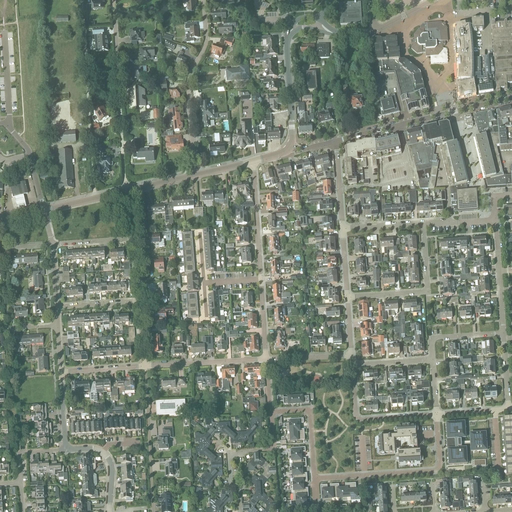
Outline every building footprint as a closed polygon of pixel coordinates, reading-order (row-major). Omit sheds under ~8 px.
[(104,0),(91,0),(92,7),(98,6),(98,8),(102,8),(102,6),(103,6),(103,0),(105,0),(104,0)] [(183,0),(184,2),(188,3),(188,5),(186,9),(190,10),(196,8),(196,7),(195,0),(196,0),(183,0)] [(254,0),(255,1),(254,3),(255,5),(254,7),(256,9),(258,9),(259,7),(261,7),(264,0),(254,0)] [(340,25),(362,24),(361,3),(339,4),(340,25)] [(221,12),(213,12),(213,20),(226,19),(226,15),(229,15),(229,8),(221,8),(221,12)] [(484,30),(484,19),(472,19),(472,27),(473,31),(484,30)] [(224,26),(219,26),(219,35),(232,34),(232,28),(235,28),(235,25),(235,21),(226,22),(226,25),(224,26)] [(511,21),(492,23),(493,39),(494,57),(497,93),(501,93),(501,94),(504,94),(504,92),(509,92),(508,89),(511,88),(511,21)] [(441,23),(422,24),(420,27),(420,29),(419,30),(414,35),(414,40),(411,40),(411,50),(417,55),(426,54),(426,57),(438,56),(443,51),(443,45),(445,45),(445,42),(448,42),(447,28),(445,26),(446,25),(444,23),(443,24),(441,23)] [(464,23),(454,26),(454,33),(454,41),(456,43),(457,86),(456,86),(457,101),(465,99),(477,97),(476,95),(474,82),(474,72),(474,66),(474,58),(473,31),(472,27),(466,27),(465,25),(465,24),(465,23),(464,23)] [(198,28),(191,29),(191,24),(185,25),(185,26),(185,29),(190,29),(190,35),(186,36),(187,43),(194,42),(193,38),(199,38),(198,28)] [(104,30),(93,30),(93,35),(98,35),(98,36),(97,36),(98,52),(108,51),(107,36),(106,36),(103,36),(103,35),(104,35),(104,30)] [(141,38),(141,30),(130,31),(131,41),(138,41),(138,42),(143,42),(143,38),(141,38)] [(268,48),(275,47),(275,45),(277,45),(277,40),(271,40),(271,37),(262,37),(262,40),(267,40),(267,46),(268,46),(268,48)] [(214,45),(212,53),(216,55),(216,57),(219,58),(220,56),(221,56),(222,52),(224,52),(227,45),(231,47),(232,43),(234,38),(226,39),(225,41),(224,45),(219,44),(218,47),(214,45)] [(397,38),(374,40),(374,42),(376,62),(377,62),(378,73),(395,72),(400,92),(401,97),(403,102),(405,102),(406,101),(408,110),(409,113),(411,113),(429,108),(424,87),(420,73),(416,70),(404,60),(400,60),(399,49),(398,49),(397,38)] [(174,51),(176,46),(166,41),(164,46),(174,51)] [(329,44),(317,45),(317,59),(329,58),(329,44)] [(301,53),(308,53),(308,51),(315,50),(314,45),(302,46),(302,47),(301,48),(301,53)] [(261,59),(270,58),(271,58),(271,55),(278,55),(277,49),(275,50),(275,47),(268,48),(268,50),(267,50),(267,56),(261,56),(261,59)] [(141,57),(140,57),(140,61),(146,60),(146,59),(151,59),(151,57),(155,57),(154,48),(151,48),(145,49),(145,50),(141,50),(141,57)] [(187,61),(182,58),(184,54),(180,52),(178,57),(180,57),(178,60),(177,60),(176,63),(177,63),(176,64),(184,67),(187,61)] [(480,58),(474,58),(474,66),(474,72),(474,82),(474,83),(476,95),(484,94),(484,95),(485,96),(488,95),(489,93),(490,94),(497,93),(494,57),(487,57),(487,60),(487,66),(485,66),(485,77),(481,78),(480,58)] [(268,69),(274,69),(274,67),(276,67),(276,61),(270,61),(270,58),(261,59),(260,59),(260,62),(266,62),(267,67),(268,67),(268,69)] [(239,71),(228,72),(229,80),(234,79),(234,78),(239,77),(239,80),(249,79),(248,66),(240,67),(241,72),(239,72),(239,71)] [(134,70),(133,70),(133,80),(144,80),(144,73),(147,72),(146,67),(139,67),(134,68),(134,70)] [(260,80),(263,80),(271,80),(270,77),(277,77),(277,71),(274,71),(274,69),(268,69),(268,71),(267,71),(267,77),(260,78),(260,80)] [(319,72),(302,73),(303,92),(320,92),(319,72)] [(271,80),(263,80),(264,83),(269,83),(269,89),(270,89),(270,91),(277,91),(277,88),(279,88),(279,83),(273,83),(273,80),(271,80)] [(145,96),(145,90),(138,89),(138,91),(136,91),(136,89),(130,91),(130,97),(131,97),(131,102),(130,102),(130,108),(137,109),(137,107),(139,107),(139,109),(145,107),(145,102),(144,101),(144,96),(145,96)] [(382,116),(399,112),(395,95),(387,97),(388,100),(379,103),(382,116)] [(357,98),(357,97),(352,98),(352,99),(352,102),(351,102),(352,106),(353,106),(353,109),(362,108),(362,107),(366,107),(365,103),(362,103),(361,98),(357,98)] [(203,110),(202,110),(203,115),(214,114),(214,109),(208,110),(208,102),(202,103),(203,110)] [(239,114),(250,115),(250,103),(239,103),(239,114)] [(325,113),(327,122),(333,121),(333,118),(332,114),(331,112),(335,111),(333,104),(326,106),(328,113),(325,113)] [(171,123),(180,122),(180,114),(178,114),(177,106),(169,107),(170,122),(171,123)] [(100,110),(99,108),(96,109),(97,112),(95,112),(94,117),(92,118),(93,119),(92,119),(94,122),(98,120),(99,123),(108,118),(103,109),(100,110)] [(327,122),(325,113),(323,108),(320,108),(321,114),(318,115),(320,124),(327,122)] [(510,108),(496,111),(499,133),(500,145),(503,145),(506,145),(507,145),(505,127),(511,126),(511,127),(511,117),(510,108)] [(496,111),(488,113),(488,114),(488,115),(488,116),(489,118),(490,123),(489,123),(490,128),(491,127),(492,131),(492,133),(493,134),(499,133),(496,111)] [(487,112),(470,116),(475,135),(492,131),(491,127),(490,128),(489,123),(490,123),(489,118),(488,113),(487,113),(487,112)] [(214,114),(203,115),(203,120),(204,120),(205,127),(210,127),(211,127),(212,127),(212,126),(213,126),(213,125),(213,124),(213,123),(213,122),(212,122),(211,122),(210,122),(209,119),(215,119),(218,119),(218,114),(214,114)] [(242,134),(234,135),(235,147),(239,147),(239,148),(241,150),(244,149),(245,148),(245,146),(251,146),(250,134),(248,134),(248,126),(250,126),(250,121),(241,121),(241,123),(242,134)] [(180,122),(171,123),(171,126),(174,126),(174,132),(180,131),(179,129),(182,128),(182,124),(181,124),(180,122)] [(265,134),(266,141),(280,140),(280,129),(272,130),(271,122),(265,122),(265,130),(265,134)] [(441,136),(451,133),(448,123),(438,125),(436,139),(442,137),(441,136)] [(428,189),(429,185),(430,179),(430,176),(430,173),(431,170),(432,164),(433,161),(433,156),(436,139),(438,125),(404,133),(416,183),(418,182),(420,190),(424,189),(427,189),(428,189)] [(74,131),(58,131),(59,142),(74,142),(74,131)] [(221,143),(210,144),(211,152),(213,152),(213,156),(217,155),(218,154),(218,153),(225,152),(224,142),(231,142),(230,133),(220,134),(221,143)] [(436,139),(435,145),(438,146),(442,145),(444,144),(444,143),(453,141),(451,133),(441,136),(442,137),(436,139)] [(496,145),(500,144),(498,133),(487,135),(480,137),(475,138),(486,181),(505,176),(505,174),(503,174),(496,145)] [(374,141),(376,160),(401,154),(397,135),(377,140),(377,141),(374,141)] [(187,136),(172,137),(172,140),(173,140),(174,142),(178,141),(188,144),(187,136)] [(376,160),(374,141),(374,139),(362,140),(362,142),(356,142),(356,144),(347,145),(347,148),(345,148),(346,161),(353,160),(359,160),(359,157),(372,156),(372,167),(376,167),(376,160)] [(141,151),(140,140),(133,140),(133,151),(137,151),(137,152),(134,152),(133,153),(133,157),(134,158),(137,158),(137,159),(149,159),(149,161),(154,161),(153,150),(141,151)] [(173,143),(169,144),(170,150),(172,150),(172,153),(170,153),(171,157),(180,155),(181,156),(187,155),(185,144),(180,145),(180,147),(176,147),(173,143)] [(450,188),(466,184),(467,184),(457,143),(439,147),(450,188)] [(61,189),(74,189),(71,150),(59,151),(61,183),(58,183),(59,189),(61,189)] [(110,160),(110,156),(102,157),(102,162),(97,162),(97,169),(102,168),(102,174),(110,174),(110,168),(111,168),(111,160),(110,160)] [(321,158),(323,166),(330,164),(328,157),(321,158)] [(317,167),(323,166),(321,158),(315,160),(317,167)] [(302,163),(304,170),(310,169),(309,161),(302,163)] [(298,172),(304,170),(302,163),(296,164),(298,172)] [(283,167),(287,181),(289,180),(288,174),(291,173),(290,166),(283,167)] [(283,181),(287,181),(283,167),(277,169),(279,176),(282,176),(283,181)] [(265,175),(263,176),(265,184),(271,183),(272,185),(277,183),(276,176),(274,171),(271,172),(271,171),(268,172),(268,171),(265,172),(265,173),(265,175)] [(487,187),(506,186),(505,176),(486,181),(487,187)] [(318,190),(331,189),(330,182),(327,183),(326,179),(321,179),(320,180),(320,182),(324,182),(324,183),(324,186),(318,187),(318,190)] [(24,183),(10,186),(13,198),(27,194),(24,183)] [(240,185),(243,197),(245,196),(244,192),(248,191),(247,189),(248,189),(247,183),(246,183),(244,183),(244,184),(240,185)] [(451,202),(477,200),(477,190),(466,190),(466,184),(450,188),(450,190),(451,202)] [(236,199),(243,197),(240,185),(236,186),(236,185),(234,186),(233,186),(236,199)] [(202,203),(213,202),(212,191),(208,191),(209,194),(202,194),(202,203)] [(212,191),(213,202),(213,201),(223,200),(223,205),(224,205),(225,212),(229,212),(228,195),(223,196),(223,192),(214,193),(214,191),(212,191)] [(444,192),(441,192),(441,200),(438,200),(435,201),(436,204),(436,211),(442,211),(442,201),(445,201),(444,192)] [(24,194),(14,196),(17,208),(26,206),(24,194)] [(183,198),(183,207),(194,207),(193,198),(186,198),(186,197),(183,198)] [(173,208),(183,207),(183,198),(180,198),(180,199),(172,199),(173,208)] [(312,200),(311,200),(311,204),(317,203),(319,203),(319,204),(320,211),(323,210),(323,211),(327,211),(327,210),(332,210),(332,209),(333,209),(332,207),(332,206),(332,203),(327,204),(326,203),(323,203),(321,203),(321,199),(312,200)] [(477,200),(451,202),(452,212),(478,211),(477,200)] [(169,217),(168,209),(165,209),(165,204),(155,205),(155,206),(148,206),(148,214),(165,213),(166,221),(169,221),(169,219),(169,217)] [(358,217),(358,209),(357,207),(355,207),(355,210),(351,210),(351,208),(347,209),(348,215),(351,214),(352,218),(358,217)] [(236,211),(236,217),(239,217),(240,225),(247,224),(247,214),(240,214),(240,211),(236,211)] [(307,217),(300,218),(301,228),(308,227),(307,217)] [(203,235),(203,238),(204,238),(214,238),(214,237),(213,230),(203,230),(204,235),(203,235)] [(182,234),(182,241),(193,240),(192,233),(182,234)] [(408,245),(416,244),(416,238),(415,235),(407,236),(407,239),(408,239),(408,245)] [(160,240),(160,236),(149,236),(150,245),(156,244),(156,247),(164,247),(164,240),(160,240)] [(215,246),(215,245),(214,239),(218,238),(218,236),(214,237),(214,238),(204,238),(204,243),(204,246),(205,246),(215,246)] [(362,239),(356,240),(356,242),(354,242),(355,249),(363,248),(362,239)] [(393,239),(386,240),(387,251),(393,250),(393,252),(397,252),(396,247),(393,247),(393,239)] [(182,243),(183,249),(193,248),(193,240),(182,241),(178,241),(178,243),(182,243)] [(386,240),(380,240),(380,243),(377,243),(377,247),(377,249),(380,249),(380,248),(384,248),(385,255),(387,254),(387,251),(386,240)] [(215,254),(215,253),(215,247),(219,246),(218,244),(215,245),(215,246),(205,246),(205,251),(204,251),(205,254),(215,254)] [(183,251),(183,257),(194,256),(193,248),(179,249),(179,251),(183,251)] [(226,258),(231,258),(230,252),(234,252),(234,248),(226,249),(226,258)] [(73,260),(73,252),(69,252),(66,252),(66,253),(63,253),(64,262),(67,262),(67,260),(73,260)] [(216,261),(215,255),(219,254),(219,252),(215,253),(215,254),(205,254),(206,259),(205,259),(205,262),(206,262),(216,262),(216,261)] [(24,255),(12,256),(12,260),(9,260),(10,273),(13,272),(12,265),(25,264),(24,255)] [(24,255),(25,264),(37,263),(37,255),(24,255)] [(183,259),(184,265),(194,264),(194,256),(179,257),(180,259),(183,259)] [(158,269),(158,273),(164,273),(164,268),(163,261),(167,261),(166,258),(158,259),(158,262),(155,262),(155,269),(158,269)] [(216,268),(216,263),(220,262),(220,260),(216,261),(216,262),(206,262),(206,267),(206,270),(206,271),(211,270),(212,273),(221,273),(220,267),(216,268)] [(450,260),(442,261),(442,264),(443,270),(450,270),(450,260)] [(184,267),(185,274),(195,273),(194,264),(184,265),(180,265),(180,267),(184,267)] [(394,271),(388,271),(389,285),(395,285),(394,284),(396,284),(395,277),(394,277),(394,271)] [(42,283),(41,276),(44,275),(44,272),(32,273),(33,291),(42,290),(42,286),(43,286),(43,283),(42,283)] [(187,276),(188,284),(198,283),(198,280),(197,275),(187,276)] [(198,286),(198,283),(188,284),(188,292),(198,291),(198,286)] [(273,287),(273,293),(283,293),(283,286),(279,286),(279,284),(275,284),(275,287),(273,287)] [(173,288),(172,286),(170,286),(167,286),(167,285),(159,285),(160,290),(158,290),(159,295),(160,294),(160,299),(168,298),(167,289),(173,288)] [(477,296),(483,296),(486,296),(485,293),(490,292),(489,286),(478,287),(478,293),(471,294),(471,297),(474,296),(477,296)] [(338,291),(336,292),(333,292),(333,288),(323,289),(323,293),(324,293),(325,298),(338,298),(338,294),(339,294),(339,292),(338,292),(338,291)] [(219,303),(219,304),(223,303),(223,302),(219,302),(219,297),(223,296),(229,296),(228,291),(213,292),(213,295),(208,295),(208,296),(209,303),(219,303)] [(244,302),(253,301),(253,298),(252,298),(252,294),(246,294),(246,291),(233,291),(233,295),(241,295),(241,298),(243,298),(244,302)] [(283,293),(273,293),(274,300),(275,300),(276,303),(280,302),(280,301),(283,301),(283,300),(287,300),(287,298),(287,294),(288,294),(283,294),(283,293)] [(183,304),(187,304),(197,303),(197,302),(198,302),(197,302),(197,294),(186,294),(187,302),(183,302),(183,304)] [(43,306),(43,299),(46,299),(45,296),(40,296),(25,297),(26,304),(34,304),(35,315),(36,316),(44,316),(44,310),(45,309),(45,306),(43,306)] [(410,302),(410,310),(410,314),(421,313),(420,304),(416,304),(416,301),(410,302)] [(360,313),(367,312),(369,312),(369,306),(369,302),(358,302),(359,306),(360,313)] [(184,312),(188,311),(198,311),(198,310),(197,303),(187,304),(187,309),(183,310),(184,312)] [(209,307),(210,311),(220,311),(220,312),(223,311),(223,310),(220,310),(219,304),(219,303),(209,303),(208,304),(209,307)] [(389,316),(392,316),(391,303),(385,304),(385,307),(382,308),(382,312),(382,317),(382,321),(386,320),(386,312),(388,311),(389,316)] [(485,316),(485,315),(484,304),(474,305),(475,314),(479,313),(479,317),(485,316)] [(13,308),(13,306),(10,307),(11,309),(11,313),(14,313),(14,318),(27,317),(26,308),(21,309),(21,307),(13,308)] [(173,314),(173,308),(165,309),(165,313),(163,313),(162,309),(158,309),(158,314),(155,314),(156,323),(166,322),(166,319),(166,315),(173,314)] [(446,319),(446,310),(445,308),(440,308),(440,311),(437,311),(438,319),(441,319),(441,320),(446,319)] [(316,315),(316,309),(306,310),(307,318),(310,318),(310,316),(316,315)] [(188,311),(188,319),(199,318),(198,318),(198,311),(188,311)] [(220,311),(210,311),(209,312),(209,315),(210,315),(210,320),(215,319),(215,322),(225,321),(224,316),(220,317),(220,312),(220,311)] [(109,315),(102,315),(103,323),(106,322),(106,324),(107,324),(107,329),(112,329),(112,323),(109,324),(109,315)] [(121,316),(122,323),(128,323),(128,324),(132,324),(131,318),(132,318),(132,315),(128,315),(121,316)] [(121,316),(115,316),(115,324),(115,325),(118,327),(118,328),(120,329),(120,331),(123,331),(122,323),(121,316)] [(68,327),(78,327),(77,317),(71,318),(68,318),(68,327)] [(415,334),(422,333),(422,327),(421,327),(420,324),(411,324),(412,330),(415,330),(415,334)] [(160,347),(159,333),(152,334),(153,338),(154,338),(155,347),(154,347),(154,353),(163,352),(162,347),(160,347)] [(340,334),(330,335),(330,339),(333,339),(334,345),(342,345),(341,338),(340,338),(340,335),(340,334)] [(30,336),(30,345),(43,344),(42,335),(30,336)] [(18,346),(30,345),(30,336),(17,337),(17,341),(13,341),(13,349),(14,349),(15,353),(19,353),(18,346)] [(218,351),(226,351),(226,346),(227,346),(226,337),(221,337),(221,343),(217,343),(218,351)] [(394,354),(393,343),(387,343),(387,337),(384,337),(384,340),(384,343),(385,349),(387,349),(388,355),(394,354)] [(198,346),(198,354),(205,354),(204,352),(208,352),(207,348),(214,347),(213,341),(198,342),(198,346)] [(174,351),(172,351),(172,356),(174,355),(183,355),(182,350),(185,350),(185,345),(183,345),(183,344),(174,345),(174,348),(174,351)] [(44,354),(37,354),(34,354),(35,359),(38,359),(39,372),(48,372),(47,357),(44,357),(44,354)] [(254,389),(253,366),(247,367),(244,367),(245,374),(247,374),(247,375),(251,375),(251,381),(250,381),(250,386),(252,386),(252,389),(254,389)] [(253,366),(254,389),(260,388),(259,385),(265,385),(265,382),(264,382),(261,382),(259,382),(259,380),(257,381),(256,374),(260,374),(260,366),(253,366)] [(484,368),(481,369),(481,371),(484,371),(485,375),(487,375),(487,378),(489,378),(493,377),(492,374),(495,374),(495,368),(484,368)] [(414,369),(415,377),(421,376),(421,377),(425,377),(424,375),(424,369),(421,370),(421,369),(414,369)] [(406,382),(406,381),(405,372),(402,372),(402,370),(396,371),(396,382),(406,382)] [(462,370),(458,370),(450,371),(450,377),(451,377),(451,380),(459,380),(458,373),(462,373),(462,370)] [(396,371),(389,371),(389,373),(388,373),(388,379),(394,379),(394,388),(397,387),(396,382),(396,371)] [(211,378),(210,376),(210,374),(197,375),(197,384),(210,384),(210,386),(215,386),(215,378),(211,378)] [(127,380),(124,380),(124,388),(125,392),(134,391),(134,379),(127,380)] [(178,380),(162,381),(163,387),(171,387),(171,388),(175,388),(175,387),(185,386),(185,379),(178,379),(178,380)] [(110,381),(103,382),(103,389),(110,389),(111,401),(115,401),(114,389),(113,384),(110,384),(110,381)] [(96,390),(103,389),(103,382),(95,382),(96,385),(92,385),(93,398),(97,397),(96,390)] [(83,394),(82,383),(79,383),(71,383),(72,386),(71,386),(71,387),(72,387),(72,395),(83,394)] [(89,383),(82,383),(83,394),(90,393),(90,398),(93,398),(92,385),(89,386),(89,383)] [(417,404),(417,395),(417,393),(417,391),(411,391),(411,386),(410,387),(406,387),(407,396),(407,400),(411,400),(412,404),(417,404)] [(396,393),(397,405),(403,404),(402,396),(407,396),(406,387),(403,387),(403,392),(396,393)] [(366,402),(371,401),(382,401),(382,398),(376,398),(376,391),(365,392),(366,399),(366,398),(366,402)] [(277,397),(277,403),(283,402),(284,405),(296,404),(295,397),(283,398),(283,396),(277,397)] [(255,398),(243,399),(243,404),(249,404),(249,413),(258,412),(258,403),(255,403),(255,398)] [(184,401),(156,402),(156,416),(185,415),(184,401)] [(382,401),(371,401),(371,405),(366,405),(367,411),(378,410),(378,405),(382,405),(382,401)] [(35,414),(46,413),(45,405),(32,406),(33,412),(35,411),(35,414)] [(43,421),(43,419),(46,419),(46,413),(35,414),(35,417),(33,417),(33,422),(37,422),(43,421)] [(511,416),(502,417),(503,418),(504,424),(503,424),(505,432),(504,432),(505,439),(504,439),(506,446),(505,446),(506,453),(505,453),(507,460),(506,460),(507,467),(506,468),(508,475),(506,475),(511,474),(511,416)] [(249,429),(254,434),(257,432),(262,431),(262,429),(266,429),(266,423),(262,423),(262,420),(260,419),(260,417),(252,418),(252,420),(251,421),(251,426),(249,429)] [(140,421),(135,421),(136,431),(141,431),(141,428),(143,428),(143,418),(140,418),(140,421)] [(284,424),(284,428),(286,428),(299,427),(299,424),(304,424),(303,419),(290,420),(290,424),(284,424)] [(220,434),(219,423),(213,423),(213,420),(205,421),(206,426),(209,426),(209,429),(206,432),(212,437),(215,434),(220,434)] [(40,430),(51,429),(51,423),(47,424),(47,421),(43,421),(37,422),(38,428),(40,427),(40,430)] [(228,436),(233,430),(230,428),(230,422),(219,423),(220,434),(225,434),(228,436)] [(463,425),(449,426),(450,439),(452,439),(453,448),(450,448),(451,463),(466,462),(465,448),(459,448),(458,439),(464,438),(463,425)] [(290,431),(291,435),(304,434),(304,430),(299,430),(299,427),(286,428),(287,431),(290,431)] [(394,440),(410,439),(410,443),(411,443),(411,448),(417,447),(417,442),(416,442),(415,427),(396,428),(397,436),(378,437),(379,455),(395,454),(394,440)] [(38,438),(48,437),(48,435),(51,435),(51,429),(40,430),(40,432),(38,433),(38,438)] [(164,438),(159,438),(159,450),(168,450),(168,438),(169,438),(173,438),(172,429),(162,429),(163,436),(164,436),(164,438)] [(252,437),(254,434),(249,429),(246,432),(241,432),(242,443),(252,442),(252,437)] [(242,443),(241,432),(236,433),(233,430),(228,436),(231,438),(231,444),(242,443)] [(210,440),(212,437),(206,432),(204,435),(199,435),(199,433),(195,433),(196,442),(199,442),(199,446),(210,445),(210,440)] [(482,434),(469,435),(470,450),(483,449),(482,434)] [(48,437),(38,438),(39,444),(41,443),(41,446),(52,445),(52,440),(48,440),(48,437)] [(208,459),(214,453),(211,450),(210,445),(199,446),(200,447),(196,447),(196,454),(200,454),(200,456),(205,456),(208,459)] [(288,453),(288,457),(301,456),(301,453),(305,452),(305,448),(291,449),(292,453),(288,453)] [(398,452),(399,464),(421,463),(420,451),(398,452)] [(211,466),(222,465),(221,455),(216,455),(214,453),(208,459),(211,461),(211,466)] [(262,468),(267,462),(261,458),(261,453),(256,454),(253,454),(253,458),(247,466),(247,472),(254,472),(256,470),(254,469),(257,466),(259,466),(262,468)] [(292,460),(292,464),(306,463),(306,459),(301,459),(301,456),(288,457),(289,460),(292,460)] [(82,465),(96,464),(95,460),(94,459),(92,459),(92,457),(81,457),(82,465)] [(131,457),(121,458),(121,464),(125,464),(126,466),(135,466),(135,463),(131,463),(131,457)] [(166,476),(173,475),(173,470),(178,470),(177,460),(171,460),(171,465),(166,465),(166,476)] [(0,465),(0,469),(0,476),(6,476),(6,472),(9,472),(8,462),(2,463),(2,465),(0,465)] [(54,462),(55,476),(58,476),(59,479),(67,478),(67,477),(67,474),(64,474),(63,465),(56,466),(56,462),(54,462)] [(262,475),(268,480),(272,475),(276,475),(276,467),(272,467),(267,462),(262,468),(264,470),(264,472),(262,475)] [(289,468),(289,472),(302,471),(302,468),(306,467),(306,463),(292,464),(293,468),(289,468)] [(82,473),(93,473),(93,471),(94,471),(96,469),(96,464),(82,465),(82,473)] [(209,474),(215,479),(217,476),(223,476),(222,465),(211,466),(212,470),(209,474)] [(126,469),(122,469),(122,475),(132,475),(132,471),(133,471),(132,466),(126,466),(126,469)] [(293,475),(293,479),(307,478),(307,474),(302,474),(302,471),(289,472),(290,475),(293,475)] [(83,481),(96,480),(96,476),(95,474),(93,475),(93,473),(82,473),(83,481)] [(212,482),(215,479),(209,474),(207,477),(201,477),(202,488),(213,487),(212,482)] [(132,475),(122,475),(123,484),(133,484),(134,484),(133,481),(132,481),(132,475)] [(263,485),(268,480),(262,475),(259,478),(257,478),(254,476),(250,481),(255,486),(255,490),(263,489),(263,485)] [(290,483),(290,487),(303,486),(303,483),(307,482),(307,478),(293,479),(294,483),(290,483)] [(83,490),(94,489),(94,487),(95,487),(97,485),(96,480),(83,481),(83,490)] [(451,490),(450,481),(443,481),(443,484),(440,485),(440,491),(451,490)] [(123,484),(121,484),(121,493),(131,493),(131,487),(133,487),(133,484),(123,484)] [(345,489),(342,489),(343,502),(347,502),(346,498),(350,498),(349,484),(345,484),(345,489)] [(356,484),(349,484),(350,498),(351,501),(361,501),(360,493),(356,493),(356,484)] [(330,490),(327,490),(328,503),(332,503),(331,499),(335,499),(334,485),(330,485),(330,490)] [(339,485),(334,485),(335,499),(339,498),(339,502),(343,502),(342,489),(339,489),(339,485)] [(375,495),(386,494),(386,492),(387,492),(387,489),(386,489),(386,488),(381,489),(381,485),(374,486),(375,489),(378,489),(378,492),(375,492),(375,495)] [(294,490),(294,494),(308,493),(308,489),(303,489),(303,486),(290,487),(291,490),(294,490)] [(94,489),(83,490),(84,498),(97,497),(97,492),(96,491),(94,491),(94,489)] [(264,503),(269,498),(263,493),(263,489),(255,490),(256,494),(251,499),(256,504),(258,501),(262,501),(264,503)] [(219,500),(225,505),(228,502),(233,502),(232,491),(222,492),(222,497),(219,500)] [(131,493),(121,493),(122,499),(126,499),(126,502),(133,501),(133,498),(134,498),(133,492),(131,493)] [(293,498),(293,501),(306,501),(306,498),(308,497),(308,493),(294,494),(295,498),(293,498)] [(172,511),(172,495),(161,496),(161,498),(159,498),(159,502),(161,502),(161,511),(172,511)] [(264,511),(265,511),(273,511),(275,510),(279,510),(278,502),(274,502),(269,498),(264,503),(266,505),(266,508),(264,511)] [(254,506),(256,504),(251,499),(246,504),(242,505),(242,511),(243,511),(247,511),(256,511),(257,511),(254,509),(254,506)] [(77,509),(90,508),(90,504),(88,503),(87,503),(87,500),(76,501),(77,509)] [(225,505),(219,500),(217,503),(214,501),(214,500),(210,500),(210,504),(212,506),(212,509),(210,511),(207,511),(206,511),(223,511),(223,508),(225,505)] [(295,505),(295,509),(309,508),(309,504),(306,504),(306,501),(293,501),(293,505),(295,505)]
